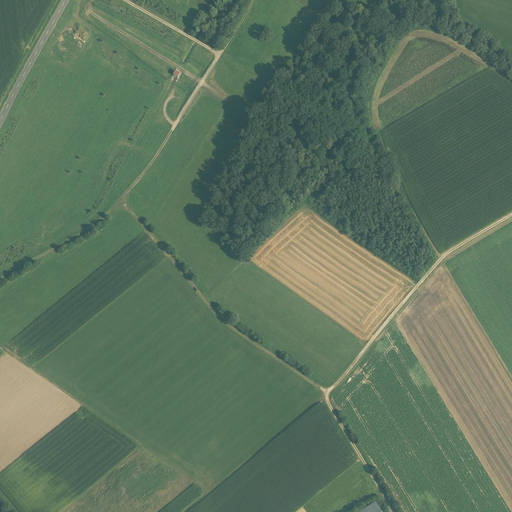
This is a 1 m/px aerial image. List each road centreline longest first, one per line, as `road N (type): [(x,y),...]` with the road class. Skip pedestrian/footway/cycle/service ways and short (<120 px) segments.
road 1 (track): [(184,511),(324,397),(217,314),(119,199)]
road 2 (track): [(393,511),(324,397),(443,254),(511,214)]
road 3 (track): [(253,0),(149,165),(106,214),(0,279)]
road 4 (track): [(209,491),(0,347)]
road 5 (track): [(407,206),(511,379)]
road 6 (track): [(368,137),(482,68),(511,80)]
road 7 (unclassified): [(0,133),(72,0)]
road 8 (track): [(203,296),(304,205)]
